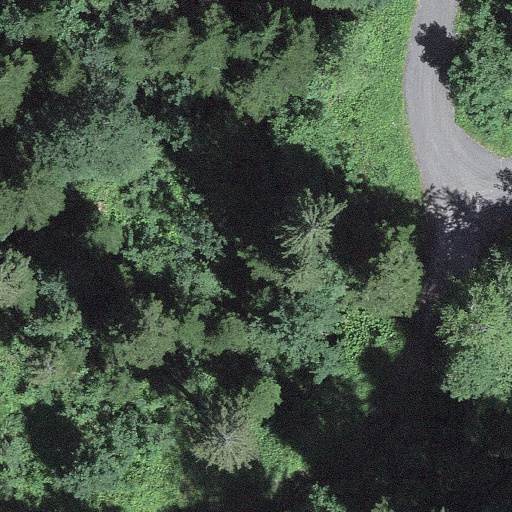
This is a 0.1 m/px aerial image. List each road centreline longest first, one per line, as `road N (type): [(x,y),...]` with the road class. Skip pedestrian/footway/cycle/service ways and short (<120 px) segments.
road 1 (track): [(218,511),(302,479),(360,438),(399,379),(479,179)]
road 2 (track): [(511,178),(479,179),(439,142),(429,61),(439,0)]
